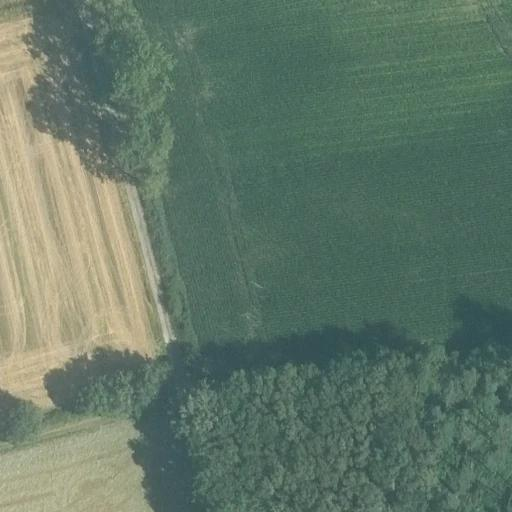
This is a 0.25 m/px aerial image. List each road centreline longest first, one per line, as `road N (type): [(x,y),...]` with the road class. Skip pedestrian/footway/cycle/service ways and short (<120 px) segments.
road 1 (track): [(190,405),(83,0)]
road 2 (track): [(511,362),(190,405)]
